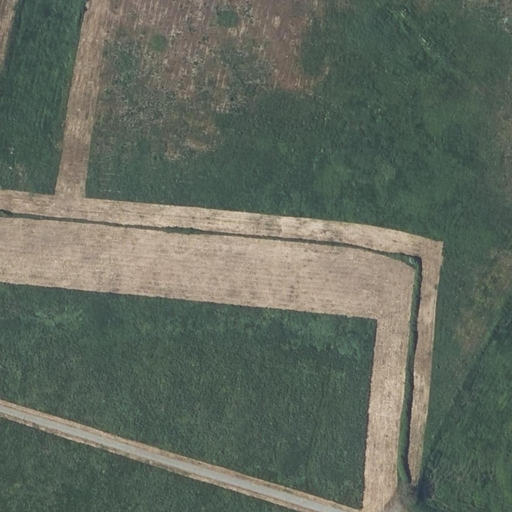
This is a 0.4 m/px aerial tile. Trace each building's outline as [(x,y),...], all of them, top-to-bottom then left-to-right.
[(302,250),(299,264),(312,267),(315,253),(302,250)] [(226,280),(240,282),(242,266),(227,264),(226,280)] [(286,285),(287,270),(275,269),(275,284),(286,285)] [(392,293),(408,295),(409,280),(394,278),(392,293)] [(361,279),(360,294),(375,296),(376,281),(361,279)] [(203,294),(216,294),(216,284),(203,284),(203,294)] [(225,305),(235,306),(236,293),(225,292),(225,305)] [(392,326),(407,327),(407,312),(393,312),(392,326)] [(179,332),(193,333),(195,318),(180,316),(179,332)] [(272,333),(271,342),(275,343),(276,329),(267,329),(267,332),(272,333)] [(301,364),(316,366),(317,351),(303,350),(301,364)] [(187,382),(189,366),(174,365),(172,381),(187,382)] [(0,379),(11,380),(13,367),(0,366),(0,379)] [(207,387),(222,390),(226,376),(211,372),(207,387)] [(41,392),(43,377),(28,375),(26,390),(41,392)] [(265,393),(268,378),(253,375),(250,390),(265,393)] [(285,382),(282,398),(297,401),(300,385),(285,382)] [(120,402),(135,406),(139,391),(124,387),(120,402)] [(79,389),(76,404),(90,407),(93,392),(79,389)] [(164,426),(180,428),(182,411),(167,409),(164,426)] [(198,431),(214,433),(216,417),(200,415),(198,431)] [(284,442),(286,427),(272,425),(270,440),(284,442)] [(248,446),(252,430),(237,427),(233,442),(248,446)] [(9,439),(6,453),(22,456),(24,441),(9,439)] [(37,448),(35,463),(50,465),(52,450),(37,448)] [(81,485),(85,469),(70,465),(65,481),(81,485)] [(109,475),(107,491),(122,493),(124,476),(109,475)] [(42,502),(44,485),(29,484),(28,500),(42,502)] [(140,488),(138,500),(152,501),(153,489),(140,488)] [(187,511),(190,500),(176,497),(172,511),(187,511)]
